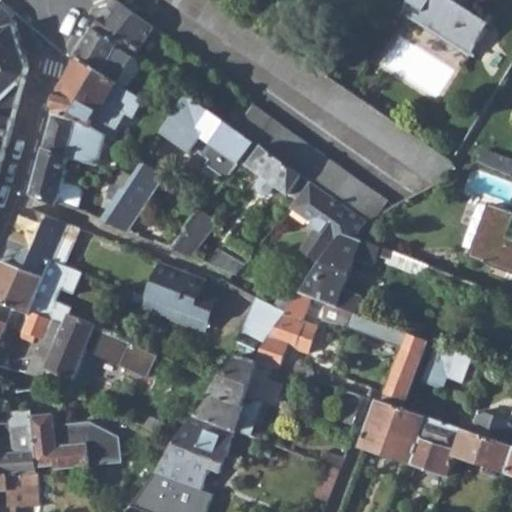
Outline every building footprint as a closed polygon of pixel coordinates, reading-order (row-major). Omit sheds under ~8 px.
[(116,0),(95,29),(121,46),(135,57),(146,43),(156,29),(117,0),(116,0)] [(171,0),(436,182),(458,168),(453,161),(353,92),(328,75),(329,74),(324,71),(288,45),(271,34),(222,0),(171,0)] [(411,0),(403,13),(471,57),(492,25),(451,0),(411,0)] [(300,2),(289,18),(288,20),(300,27),(311,9),(300,2)] [(0,29),(15,25),(11,14),(3,6),(0,8),(0,29)] [(279,21),(271,34),(288,45),(294,36),(300,27),(288,20),(289,18),(279,21)] [(0,102),(22,82),(27,67),(15,25),(0,29),(0,102)] [(82,59),(119,85),(137,58),(135,57),(121,46),(95,29),(78,58),(82,59)] [(288,45),(324,71),(331,61),(294,36),(288,45)] [(170,44),(178,51),(181,46),(173,40),(170,44)] [(68,79),(62,91),(57,113),(78,118),(94,127),(108,134),(116,139),(123,128),(120,121),(126,113),(134,120),(145,102),(119,85),(82,59),(71,77),(68,79)] [(0,151),(22,82),(0,102),(0,151)] [(164,113),(173,120),(189,95),(180,88),(164,113)] [(189,95),(173,120),(164,133),(185,148),(192,153),(198,145),(206,151),(203,155),(212,161),(208,165),(229,178),(240,163),(243,160),(256,143),(237,129),(189,95)] [(313,183),(369,223),(380,216),(390,200),(254,106),(237,129),(256,143),(313,183)] [(82,161),(101,163),(108,134),(94,127),(78,118),(57,113),(47,152),(71,158),(82,161)] [(293,194),(300,200),(313,183),(256,143),(243,160),(278,186),(290,195),(293,194)] [(127,189),(128,189),(147,160),(148,158),(136,151),(117,183),(127,189)] [(47,152),(35,194),(60,204),(85,214),(92,193),(86,186),(67,180),(70,170),(67,169),(71,158),(47,152)] [(132,232),(169,174),(147,160),(128,189),(127,189),(106,222),(132,232)] [(271,196),(278,186),(264,176),(258,184),(258,191),(262,195),(271,196)] [(369,223),(313,183),(300,200),(299,201),(291,211),(308,224),(314,222),(317,229),(302,251),(321,264),(343,232),(344,232),(359,237),(369,223)] [(7,262),(46,277),(53,262),(56,256),(70,226),(30,210),(7,262)] [(221,223),(205,210),(175,249),(195,257),(221,223)] [(67,260),(80,229),(70,226),(56,256),(67,260)] [(329,304),(350,311),(356,297),(335,289),(347,256),(368,264),(372,253),(383,257),(386,248),(359,237),(344,232),(343,232),(321,264),(301,292),(312,297),(329,304)] [(213,264),(239,275),(246,266),(222,250),(213,264)] [(53,262),(64,266),(67,260),(56,256),(53,262)] [(163,262),(161,266),(206,283),(208,279),(163,261),(163,262)] [(77,296),(85,274),(73,270),(64,266),(53,262),(46,277),(7,262),(0,277),(0,300),(32,314),(33,311),(68,326),(71,317),(74,311),(58,304),(65,291),(77,296)] [(161,266),(143,308),(160,313),(158,317),(171,322),(168,331),(184,337),(188,328),(194,314),(211,321),(220,298),(203,291),(206,283),(161,266)] [(429,275),(456,285),(459,276),(432,266),(429,275)] [(456,290),(475,296),(480,283),(461,277),(456,290)] [(286,312),(296,299),(293,296),(290,300),(275,293),(274,293),(256,284),(252,292),(257,295),(286,312)] [(303,324),(312,297),(301,292),(296,299),(286,312),(277,326),(267,340),(254,359),(274,366),(280,368),(288,345),(289,345),(296,322),(303,324)] [(257,295),(249,315),(277,326),(286,312),(257,295)] [(28,373),(45,377),(47,374),(68,326),(33,311),(32,314),(0,300),(0,346),(10,323),(26,331),(27,328),(44,335),(28,373)] [(350,311),(329,304),(324,318),(348,326),(353,312),(350,311)] [(142,310),(158,317),(160,313),(143,308),(142,310)] [(388,392),(409,401),(431,341),(391,325),(353,312),(348,326),(348,327),(405,348),(403,351),(388,392)] [(206,334),(211,321),(194,314),(188,328),(206,334)] [(243,329),(267,340),(277,326),(249,315),(243,329)] [(68,326),(47,374),(51,377),(52,374),(72,383),(83,359),(87,350),(96,328),(71,317),(68,326)] [(236,348),(255,355),(260,341),(241,334),(236,348)] [(429,370),(463,383),(472,356),(458,351),(439,344),(432,363),(429,370)] [(96,354),(87,350),(83,359),(92,363),(96,354)] [(195,414),(235,429),(244,408),(242,406),(252,382),(262,385),(267,372),(272,373),(274,366),(254,359),(241,355),(219,382),(195,414)] [(0,377),(0,392),(11,392),(9,380),(0,377)] [(346,422),(360,426),(370,398),(346,390),(343,398),(347,402),(350,413),(346,422)] [(362,446),(412,463),(429,417),(413,412),(379,400),(362,446)] [(511,444),(511,421),(511,422),(481,411),(474,431),(511,444)] [(160,467),(157,471),(167,475),(199,488),(202,490),(211,468),(221,472),(237,430),(235,429),(195,414),(182,433),(176,442),(160,467)] [(33,434),(36,466),(56,464),(57,470),(91,465),(89,443),(68,446),(58,447),(57,437),(55,416),(31,417),(32,421),(33,434)] [(182,433),(149,417),(144,427),(168,439),(176,442),(182,433)] [(412,463),(449,475),(457,454),(456,452),(458,450),(467,429),(429,417),(412,463)] [(13,423),(15,435),(33,434),(32,421),(13,422),(13,423)] [(458,450),(456,452),(509,470),(511,461),(511,444),(474,431),(467,429),(458,450)] [(0,475),(11,475),(24,473),(31,473),(37,473),(37,472),(36,466),(33,434),(15,435),(17,449),(26,448),(27,453),(16,454),(0,455),(0,475)] [(67,437),(57,437),(58,447),(68,446),(67,437)] [(328,466),(343,471),(347,459),(321,450),(318,461),(328,466)] [(140,479),(148,484),(157,471),(160,467),(152,463),(140,479)] [(316,498),(332,503),(343,471),(328,466),(316,498)] [(0,507),(17,506),(42,505),(37,473),(31,473),(24,473),(11,475),(0,475),(0,507)]
